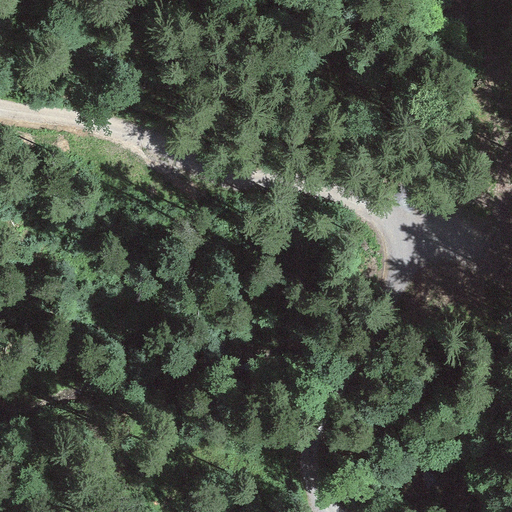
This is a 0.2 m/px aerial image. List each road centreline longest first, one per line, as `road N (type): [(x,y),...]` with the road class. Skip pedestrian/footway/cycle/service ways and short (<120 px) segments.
road 1 (track): [(0,109),(156,138),(356,203),(393,230)]
road 2 (track): [(393,230),(401,253),(387,318),(305,431),(325,511)]
